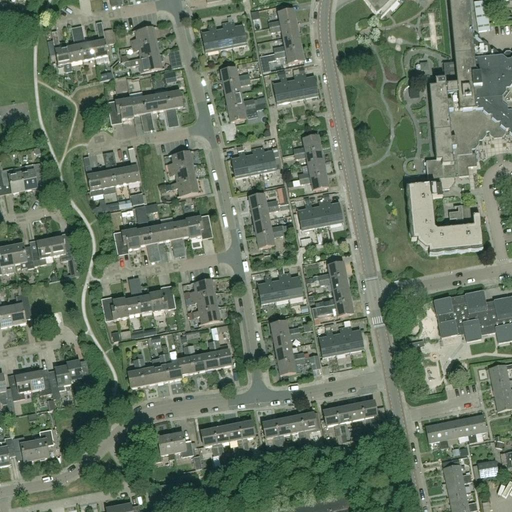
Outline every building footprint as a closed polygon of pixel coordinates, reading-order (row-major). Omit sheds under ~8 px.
[(363,0),(376,17),(381,13),(383,16),(380,19),(381,19),(397,2),(398,0),(429,0),(430,0),(429,0),(448,0),(454,62),(498,57),(498,54),(493,50),(490,50),(489,47),(485,43),(481,43),(480,39),(476,35),(472,36),(468,0),(363,0)] [(490,32),(489,27),(486,3),(474,4),(479,34),(490,32)] [(270,30),(296,25),(294,12),(278,15),(280,24),(269,26),(270,30)] [(228,24),(233,49),(247,46),(244,28),(236,29),(234,23),(228,24)] [(233,49),(228,24),(223,25),(224,31),(216,33),(219,52),(233,49)] [(283,41),(299,37),(296,25),(270,30),(271,35),(281,33),(283,41)] [(216,33),(215,27),(209,28),(210,34),(202,36),(205,54),(219,52),(216,33)] [(132,48),(156,44),(154,29),(134,33),(136,41),(130,42),(132,48)] [(111,32),(103,33),(104,39),(105,42),(106,47),(114,45),(111,32)] [(275,55),(301,50),(299,37),(283,41),(284,49),(274,51),(275,55)] [(68,49),(70,65),(83,63),(80,47),(79,44),(78,38),(73,39),(75,48),(68,49)] [(58,41),(53,42),(58,68),(70,65),(68,49),(60,51),(58,41)] [(92,44),(95,60),(108,58),(106,47),(105,42),(99,43),(92,44)] [(80,47),(83,63),(95,60),(92,44),(85,46),(80,47)] [(140,61),(159,57),(156,44),(132,48),(133,54),(138,53),(140,61)] [(301,50),(275,55),(276,60),(286,58),(288,66),(304,63),(301,50)] [(140,61),(130,63),(131,69),(141,67),(143,75),(162,71),(160,64),(161,63),(163,62),(162,57),(159,58),(159,57),(140,61)] [(479,218),(472,218),(473,228),(437,232),(435,230),(432,200),(442,199),(441,192),(449,191),(455,184),(454,180),(459,179),(468,178),(468,169),(476,168),(475,155),(471,156),(471,151),(474,151),(478,146),(478,142),(482,142),(486,137),(485,134),(489,133),(493,128),(500,128),(505,132),(509,131),(509,135),(511,137),(511,58),(510,61),(507,61),(502,57),(498,57),(454,62),(455,64),(443,65),(445,80),(435,81),(436,88),(429,89),(436,162),(426,163),(428,182),(433,182),(434,188),(431,188),(431,186),(406,189),(411,242),(417,242),(417,245),(425,252),(428,251),(429,257),(482,252),(479,218)] [(222,73),(224,86),(251,81),(250,77),(239,78),(238,70),(222,73)] [(299,76),(304,101),(318,98),(315,79),(306,81),(305,75),(299,76)] [(287,85),(290,103),(304,101),(299,76),(294,77),(295,83),(287,84),(287,85)] [(287,85),(287,84),(286,78),(280,80),(281,86),(273,87),(276,106),(290,103),(287,85)] [(224,86),(226,99),(242,96),(241,88),(252,86),(251,81),(224,86)] [(172,121),(177,120),(176,111),(183,110),(180,94),(167,96),(172,121)] [(172,121),(167,96),(155,98),(158,114),(165,113),(167,122),(172,121)] [(255,107),(254,102),(243,104),(242,96),(226,99),(228,111),(255,107)] [(151,115),(158,114),(155,98),(143,100),(146,116),(151,115)] [(146,116),(143,100),(131,102),(130,101),(133,118),(140,117),(146,116)] [(133,118),(130,101),(118,103),(120,117),(121,122),(133,120),(133,118)] [(107,105),(109,119),(120,117),(118,103),(107,105)] [(256,111),(255,107),(228,111),(231,124),(246,122),(245,113),(256,111)] [(489,133),(485,134),(493,141),(498,141),(502,141),(509,131),(505,132),(500,128),(493,128),(489,133)] [(295,157),(321,152),(318,139),(303,142),(304,150),(294,152),(295,157)] [(258,151),(263,175),(277,172),(274,160),(273,154),(265,155),(264,150),(258,151)] [(245,159),(249,178),(263,175),(258,151),(252,152),(254,158),(246,159),(245,159)] [(308,167),(323,164),(321,152),(295,157),(296,162),(306,160),(308,167)] [(245,159),(246,159),(244,153),(239,154),(240,160),(231,162),(235,180),(249,178),(245,159)] [(169,173),(193,168),(190,154),(171,158),(173,166),(167,167),(169,173)] [(112,173),(115,189),(128,187),(125,171),(117,172),(115,163),(110,164),(111,170),(112,173)] [(300,182),(326,177),(323,164),(308,167),(309,175),(299,177),(300,182)] [(20,170),(21,175),(24,193),(37,191),(35,182),(42,180),(39,166),(32,167),(25,169),(20,170)] [(92,177),(91,167),(85,169),(91,198),(103,196),(102,192),(100,176),(92,177)] [(177,186),(196,182),(193,168),(169,173),(170,179),(176,178),(177,185),(177,186)] [(125,171),(128,187),(140,185),(137,169),(131,170),(125,171)] [(24,193),(21,175),(13,177),(12,171),(0,173),(2,185),(3,188),(10,187),(12,196),(24,193)] [(115,189),(112,173),(107,174),(100,176),(102,192),(115,189)] [(326,177),(300,182),(300,187),(311,185),(313,193),(328,189),(326,177)] [(177,186),(177,185),(171,187),(173,192),(178,191),(180,200),(199,196),(196,182),(177,186)] [(252,212),(279,207),(278,203),(267,205),(266,196),(250,199),(252,212)] [(325,203),(329,227),(343,224),(340,206),(332,207),(331,201),(325,203)] [(329,227),(325,203),(319,204),(320,210),(312,211),(315,230),(329,227)] [(312,211),(311,205),(305,206),(306,212),(298,214),(301,232),(315,230),(312,211)] [(472,218),(479,218),(479,215),(478,206),(462,208),(463,223),(472,222),(472,218)] [(254,225),(270,222),(269,214),(280,212),(279,207),(252,212),(254,225)] [(462,208),(461,208),(454,208),(454,209),(458,209),(458,213),(449,214),(449,221),(456,221),(456,223),(455,223),(463,223),(462,208)] [(197,220),(200,234),(211,231),(209,218),(197,220)] [(201,239),(200,234),(197,220),(186,222),(186,223),(189,241),(201,239)] [(257,238),(283,233),(283,228),(272,230),(270,222),(254,225),(257,238)] [(177,245),(178,251),(184,250),(182,241),(189,239),(189,241),(186,223),(174,226),(177,242),(177,245)] [(164,244),(171,243),(177,242),(174,226),(161,228),(164,244)] [(149,230),(152,246),(157,245),(164,244),(161,228),(149,230)] [(149,230),(137,233),(140,249),(147,247),(152,246),(149,230)] [(137,233),(137,231),(124,234),(127,248),(128,253),(140,250),(140,249),(137,233)] [(283,233),(257,238),(259,250),(275,248),(273,239),(284,237),(283,233)] [(117,250),(127,248),(124,234),(114,236),(117,250)] [(62,239),(49,242),(53,259),(60,258),(61,264),(74,261),(71,247),(64,248),(62,239)] [(38,253),(32,255),(34,269),(46,267),(45,261),(53,259),(49,242),(36,244),(38,253)] [(10,249),(13,267),(21,266),(22,271),(27,270),(27,272),(34,271),(34,269),(32,255),(30,248),(23,250),(23,247),(10,249)] [(0,277),(15,274),(13,267),(10,249),(0,251),(0,277)] [(320,283),(346,278),(343,265),(328,268),(329,277),(319,279),(320,283)] [(284,276),(289,300),(303,298),(299,279),(291,280),(290,275),(284,276)] [(280,283),(272,284),(275,303),(289,300),(284,276),(279,277),(280,283)] [(261,306),(275,303),(272,284),(271,278),(265,279),(266,285),(258,287),(261,306)] [(348,291),(346,278),(320,283),(321,288),(331,286),(333,294),(348,291)] [(215,296),(213,282),(193,286),(195,294),(190,295),(189,294),(184,295),(186,301),(191,300),(191,301),(215,296)] [(351,303),(348,291),(333,294),(334,302),(324,304),(324,308),(351,303)] [(153,314),(153,315),(165,313),(163,299),(162,294),(149,296),(150,298),(153,314)] [(434,303),(436,312),(441,341),(457,338),(457,337),(464,336),(466,345),(481,342),(481,338),(496,335),(498,346),(511,343),(511,300),(494,304),(486,306),(484,294),(465,298),(450,301),(450,300),(434,303)] [(30,311),(27,296),(15,299),(16,306),(9,307),(9,309),(13,327),(25,325),(23,313),(30,311)] [(199,314),(218,310),(215,296),(191,301),(192,307),(197,305),(199,313),(199,314)] [(163,299),(165,313),(176,311),(173,297),(163,299)] [(153,314),(150,298),(143,299),(138,300),(141,316),(153,314)] [(128,319),(141,316),(138,300),(132,301),(125,303),(125,301),(128,319)] [(113,308),(116,322),(129,320),(128,319),(125,301),(112,303),(113,308)] [(13,327),(9,309),(1,310),(0,303),(0,329),(0,330),(13,327)] [(333,316),(332,312),(336,311),(338,319),(353,316),(351,303),(324,308),(325,308),(312,311),(314,322),(318,321),(318,319),(333,316)] [(113,308),(103,310),(106,324),(116,322),(113,308)] [(221,324),(218,310),(199,314),(199,313),(188,315),(189,321),(200,319),(201,327),(221,324)] [(271,327),(274,340),(301,335),(300,330),(289,332),(287,324),(271,327)] [(351,328),(345,330),(350,354),(364,351),(360,333),(352,334),(351,328)] [(211,330),(214,344),(218,343),(219,343),(217,329),(211,330)] [(333,338),(336,357),(350,354),(345,330),(340,331),(341,337),(333,338)] [(333,338),(332,332),(326,333),(327,339),(319,341),(322,359),(336,357),(333,338)] [(276,352),(292,350),(290,342),(301,340),(301,339),(301,335),(274,340),(276,352)] [(142,354),(152,351),(149,340),(139,343),(142,354)] [(423,342),(421,343),(407,345),(409,357),(416,356),(415,350),(424,348),(423,342)] [(218,343),(214,344),(219,371),(232,368),(229,353),(228,353),(227,347),(219,348),(218,343)] [(211,356),(203,357),(206,373),(219,371),(214,344),(209,345),(211,356)] [(193,376),(206,373),(203,357),(195,359),(193,348),(188,349),(193,376)] [(181,378),(193,376),(188,349),(184,350),(186,361),(178,362),(178,366),(181,381),(182,381),(181,378)] [(293,358),(292,350),(276,352),(278,365),(305,360),(304,356),(293,358)] [(169,383),(181,381),(178,366),(171,367),(169,356),(164,357),(169,383)] [(156,386),(169,383),(164,357),(159,358),(161,368),(153,370),(156,386)] [(312,372),(320,371),(318,358),(309,359),(310,365),(312,372)] [(309,359),(305,360),(278,365),(280,378),(296,375),(295,367),(305,365),(305,366),(310,365),(309,359)] [(156,386),(153,370),(146,372),(143,360),(138,361),(144,388),(156,386)] [(131,391),(144,388),(138,361),(134,362),(136,373),(128,375),(131,391)] [(70,383),(83,381),(85,392),(92,391),(89,376),(82,378),(79,362),(66,365),(66,368),(67,368),(70,383)] [(511,366),(489,371),(492,386),(509,382),(507,372),(511,370),(511,366)] [(57,385),(50,387),(52,395),(53,402),(60,400),(58,393),(65,391),(64,388),(71,386),(70,383),(67,368),(66,368),(54,371),(57,385)] [(27,376),(31,393),(38,392),(40,398),(52,395),(50,387),(49,381),(42,383),(40,373),(27,376)] [(12,399),(13,403),(25,401),(24,395),(31,393),(27,376),(14,379),(16,388),(10,389),(10,390),(12,399)] [(4,406),(7,405),(10,420),(16,419),(13,403),(12,399),(6,401),(6,398),(5,394),(6,394),(2,377),(0,377),(0,403),(1,403),(1,404),(4,406)] [(509,382),(492,386),(495,400),(511,396),(511,392),(509,382)] [(511,396),(495,400),(498,414),(511,411),(511,396)] [(374,404),(361,406),(367,433),(371,432),(369,421),(377,420),(374,404)] [(349,409),(352,424),(360,423),(362,434),(367,433),(361,406),(349,409)] [(349,409),(336,411),(341,438),(346,437),(344,426),(352,424),(349,409)] [(337,439),(341,438),(336,411),(323,413),(326,429),(335,428),(337,439)] [(313,416),(301,418),(306,445),(310,444),(309,437),(311,436),(310,435),(321,433),(318,416),(314,417),(313,416)] [(477,445),(477,444),(475,436),(486,434),(483,417),(468,420),(473,445),(477,445)] [(306,445),(301,418),(288,420),(291,436),(299,435),(301,446),(306,445)] [(288,420),(275,423),(281,450),(285,449),(283,438),(291,436),(288,420)] [(454,423),(458,440),(467,438),(469,446),(473,445),(468,420),(454,423)] [(281,450),(275,423),(263,425),(266,441),(274,439),(276,451),(281,450)] [(440,426),(445,451),(448,450),(447,442),(458,440),(454,423),(440,426)] [(239,426),(244,453),(248,452),(246,441),(254,440),(251,424),(239,426)] [(239,426),(226,429),(229,445),(237,443),(239,454),(244,453),(239,426)] [(445,451),(440,426),(425,429),(429,446),(439,444),(441,452),(445,451)] [(226,429),(213,431),(219,458),(223,457),(221,446),(229,445),(226,429)] [(219,458),(213,431),(201,434),(204,449),(212,448),(214,459),(219,458)] [(33,444),(36,462),(49,460),(47,448),(54,447),(51,432),(39,434),(41,442),(33,444)] [(182,460),(193,457),(192,451),(196,450),(195,444),(191,445),(191,443),(185,444),(183,435),(170,437),(173,455),(181,454),(182,460)] [(173,455),(170,437),(157,440),(159,449),(153,450),(156,465),(162,463),(161,458),(168,456),(169,462),(174,461),(173,455)] [(36,462),(33,444),(25,445),(24,439),(12,441),(15,455),(22,453),(24,465),(36,462)] [(0,469),(10,467),(8,460),(15,458),(15,455),(12,441),(12,440),(5,441),(5,444),(0,444),(0,469)] [(498,477),(496,465),(478,468),(481,481),(498,477)] [(460,467),(443,471),(446,486),(471,480),(470,476),(463,478),(460,467)] [(449,500),(466,496),(464,486),(472,484),(471,480),(446,486),(449,500)] [(170,487),(158,489),(161,505),(172,504),(170,487)] [(461,511),(477,509),(476,505),(468,506),(466,496),(449,500),(451,511),(461,511)] [(353,511),(351,497),(284,511),(353,511)]
